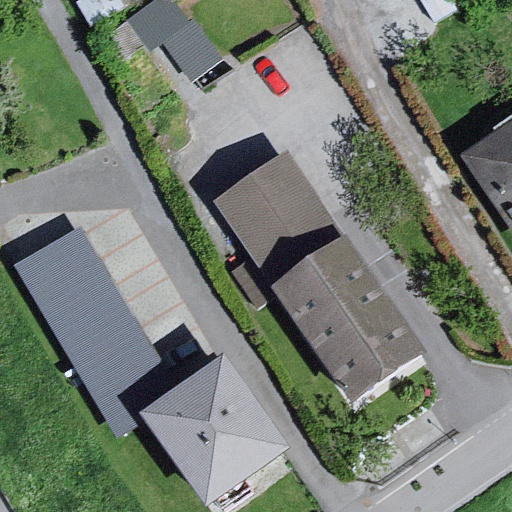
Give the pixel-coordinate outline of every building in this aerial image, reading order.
[(186,0),(150,0),(136,11),(186,80),(224,52),(186,0)] [(511,126),(459,160),(511,243),(511,126)] [(294,158),(219,208),(370,414),(438,364),(294,158)] [(17,257),(79,361),(147,321),(85,217),(17,257)] [(231,368),(155,416),(215,511),(227,511),(298,464),(231,368)]
